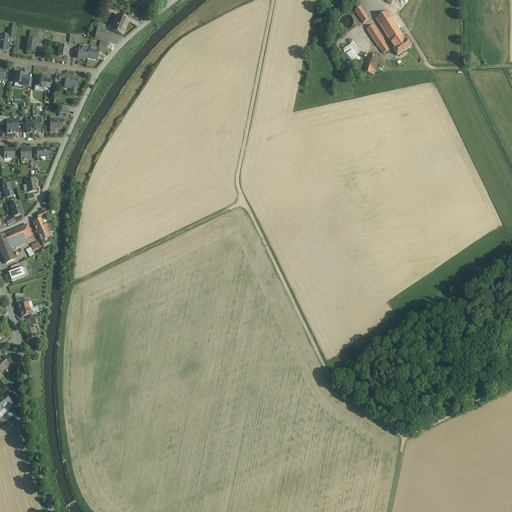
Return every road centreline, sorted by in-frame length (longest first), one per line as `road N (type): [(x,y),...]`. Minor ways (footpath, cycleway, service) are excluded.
road 1 (unclassified): [(272,0),(237,184),(333,384),(410,435),(511,383)]
road 2 (residential): [(175,0),(99,70),(39,206),(0,234)]
road 3 (track): [(69,286),(244,202)]
road 4 (residential): [(52,511),(17,336)]
road 5 (track): [(507,65),(430,68),(394,11),(374,1)]
